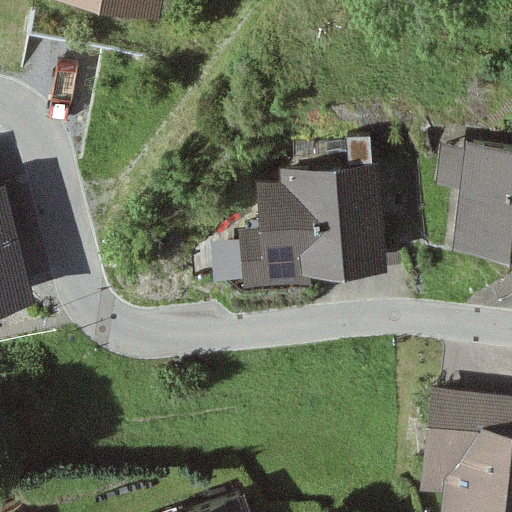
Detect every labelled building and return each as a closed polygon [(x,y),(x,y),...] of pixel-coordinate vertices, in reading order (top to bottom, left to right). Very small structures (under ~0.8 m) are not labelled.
[(459,229),(511,232),(511,130),(466,127),(465,135),(439,133),(436,168),(463,170),(459,229)] [(315,250),(391,244),(384,154),(279,162),(280,176),(253,178),(255,216),(235,217),(240,285),(317,279),(315,250)] [(0,297),(37,288),(9,175),(0,177),(0,297)] [(511,511),(511,399),(439,395),(432,491),(455,493),(453,511),(511,511)] [(141,511),(257,511),(246,478),(141,511)]
